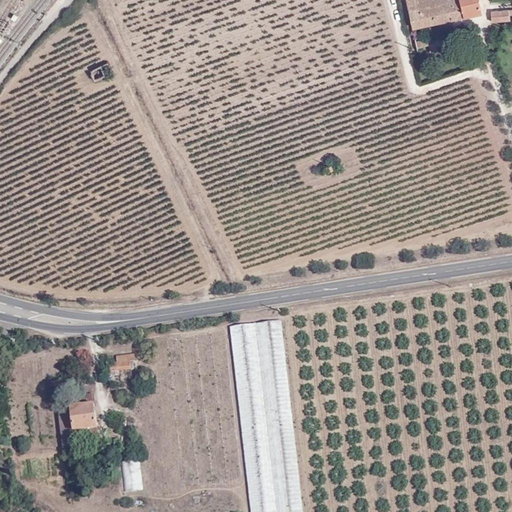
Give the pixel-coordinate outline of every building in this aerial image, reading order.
[(407,0),(412,24),(482,11),(480,0),(407,0)] [(506,10),(489,13),(490,20),(507,17),(506,10)] [(436,45),(435,38),(415,41),(416,47),(436,45)] [(110,72),(105,62),(90,71),(95,80),(110,72)] [(304,511),(283,322),(234,327),(253,511),(304,511)] [(228,331),(168,338),(185,487),(244,480),(228,331)] [(119,364),(108,365),(109,370),(134,367),(134,362),(132,363),(132,361),(134,361),(133,355),(118,356),(119,364)] [(67,398),(68,410),(95,406),(94,395),(67,398)] [(95,406),(68,410),(56,412),(61,454),(75,453),(73,441),(72,432),(99,428),(95,406)] [(72,432),(73,441),(101,437),(99,428),(72,432)] [(122,462),(125,491),(142,490),(140,460),(122,462)]
